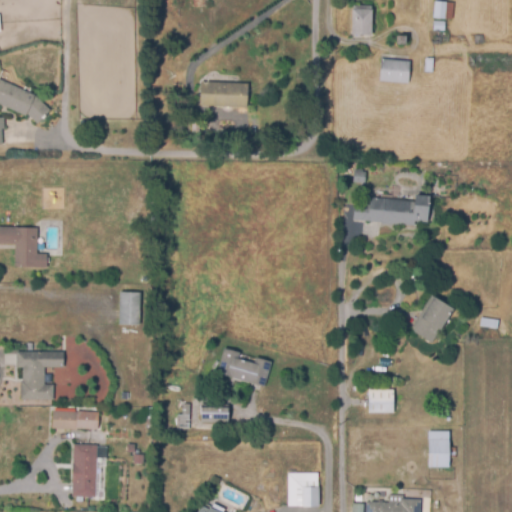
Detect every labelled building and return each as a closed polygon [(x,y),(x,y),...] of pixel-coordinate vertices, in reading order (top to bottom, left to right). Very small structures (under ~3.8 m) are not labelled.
[(452,18),(434,17),(435,1),(453,2),(452,18)] [(353,35),(352,10),(371,9),(372,34),(353,35)] [(434,30),(434,21),(444,21),(444,30),(434,30)] [(440,44),(433,43),(434,32),(441,33),(440,44)] [(406,44),(397,44),(397,35),(407,36),(406,44)] [(422,88),(413,87),(414,57),(432,58),(431,72),(423,72),(422,88)] [(408,60),(379,59),(378,81),(407,83),(408,60)] [(0,104),(0,81),(35,96),(49,110),(36,124),(27,115),(26,117),(0,104)] [(246,107),(201,105),(202,81),(247,83),(246,107)] [(414,225),(353,218),(356,195),(415,201),(416,194),(429,196),(426,221),(415,220),(414,225)] [(0,228),(37,229),(37,254),(46,254),(46,269),(16,268),(16,245),(0,245),(0,228)] [(70,265),(50,265),(50,257),(62,257),(62,251),(70,251),(70,265)] [(140,293),(139,325),(119,325),(119,293),(140,293)] [(433,342),(409,330),(431,294),(454,308),(433,342)] [(264,388),(217,374),(224,346),(241,351),(238,357),(254,362),(256,357),(271,361),(264,388)] [(0,351),(0,364),(12,365),(13,350),(0,350),(0,351)] [(63,353),(63,368),(44,368),(44,385),(53,385),(53,399),(22,399),(22,368),(16,368),(16,353),(63,353)] [(393,412),(367,413),(368,388),(394,389),(393,412)] [(228,406),(228,421),(201,420),(201,406),(228,406)] [(98,431),(51,430),(51,412),(98,413),(98,431)] [(449,467),(428,467),(428,430),(448,430),(449,467)] [(95,498),(71,497),(73,444),(96,445),(96,447),(108,448),(107,464),(97,463),(95,498)] [(143,455),(143,464),(134,464),(133,456),(143,455)] [(289,506),(287,474),(318,473),(319,505),(289,506)] [(419,511),(366,511),(367,499),(389,501),(389,494),(403,494),(404,498),(420,497),(419,511)] [(350,511),(362,511),(362,503),(350,503),(350,511)]
